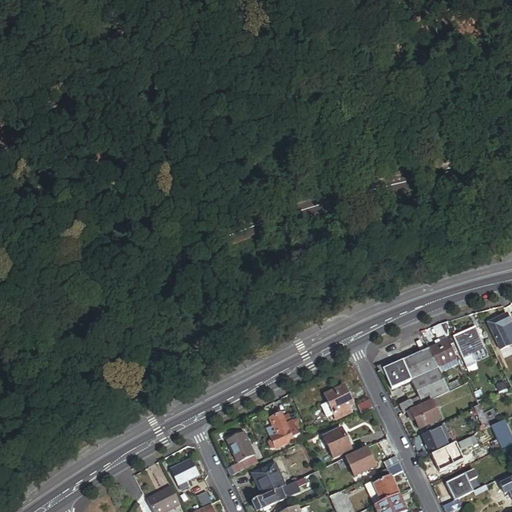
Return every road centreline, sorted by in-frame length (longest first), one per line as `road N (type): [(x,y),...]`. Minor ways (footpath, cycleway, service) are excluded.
road 1 (residential): [(432,511),(351,336)]
road 2 (secondary): [(351,336),(192,414)]
road 3 (secondary): [(511,281),(351,336)]
road 4 (secondary): [(192,414),(53,495)]
